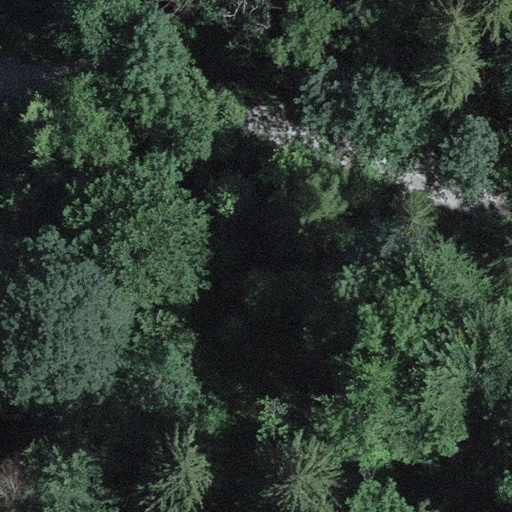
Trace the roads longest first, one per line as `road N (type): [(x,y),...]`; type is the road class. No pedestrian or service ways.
road 1 (track): [(511,185),(221,100),(0,78)]
road 2 (trunk): [(511,478),(366,493),(0,498)]
